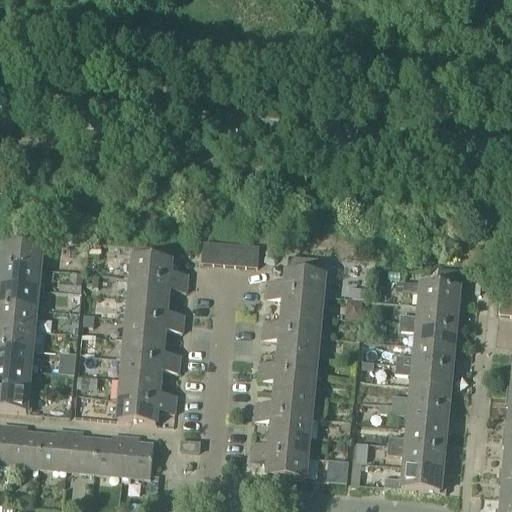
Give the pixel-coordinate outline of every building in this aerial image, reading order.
[(97,255),(97,248),(87,247),(86,254),(86,258),(96,259),(97,255)] [(211,269),(213,248),(201,247),(200,268),(211,269)] [(222,270),(224,249),(213,248),(211,269),(222,270)] [(234,271),(235,250),(224,249),(222,270),(234,271)] [(0,262),(0,271),(38,275),(40,253),(3,250),(1,263),(0,262)] [(245,272),(246,251),(235,250),(234,271),(245,272)] [(256,273),(258,251),(246,251),(245,272),(256,273)] [(131,262),(129,284),(185,290),(186,280),(168,279),(169,266),(131,262)] [(266,287),(265,296),(320,301),(322,280),(315,279),(317,265),(286,262),(285,276),(284,288),(266,287)] [(38,275),(0,271),(0,292),(36,295),(38,275)] [(79,288),(80,279),(70,278),(70,287),(79,288)] [(95,292),(96,280),(86,279),(85,291),(95,292)] [(129,284),(128,304),(166,308),(167,296),(185,298),(185,290),(129,284)] [(419,298),(417,311),(456,314),(457,303),(462,304),(463,293),(402,288),(401,297),(419,298)] [(0,312),(34,316),(36,295),(0,292),(0,312)] [(363,305),(364,296),(352,295),(351,304),(363,305)] [(320,301),(265,296),(264,305),(282,307),(281,318),(318,322),(320,301)] [(497,320),(509,321),(511,299),(499,298),(497,320)] [(128,304),(126,324),(181,330),(182,321),(165,319),(166,308),(128,304)] [(399,320),(398,329),(459,335),(460,325),(455,325),(456,314),(417,311),(416,322),(399,320)] [(34,316),(0,312),(0,332),(32,336),(34,316)] [(262,328),(261,337),(317,342),(318,322),(281,318),(280,330),(262,328)] [(126,324),(124,345),(162,348),(163,337),(181,339),(181,330),(126,324)] [(459,335),(398,329),(397,339),(415,340),(414,351),(452,355),(453,344),(458,344),(459,335)] [(0,353),(30,356),(32,336),(0,332),(0,353)] [(317,342),(261,337),(260,346),(278,348),(277,359),(315,362),(317,342)] [(81,340),(79,360),(93,361),(94,341),(81,340)] [(124,345),(122,365),(178,370),(178,362),(161,360),(162,348),(124,345)] [(395,361),(394,370),(455,376),(456,366),(451,366),(452,355),(414,351),(413,363),(395,361)] [(30,356),(0,353),(0,373),(28,377),(30,356)] [(73,371),(74,360),(59,359),(58,369),(73,371)] [(258,368),(257,377),(313,383),(315,362),(277,359),(276,370),(258,368)] [(122,365),(120,385),(158,389),(159,378),(177,379),(178,370),(122,365)] [(455,376),(394,370),(393,380),(411,381),(410,392),(448,396),(449,384),(455,385),(455,376)] [(0,394),(27,397),(28,377),(0,373),(0,394)] [(313,383),(257,377),(256,386),(274,388),(273,400),(311,403),(313,383)] [(90,394),(91,383),(77,382),(76,393),(90,394)] [(120,385),(118,406),(174,411),(175,402),(157,400),(158,389),(120,385)] [(110,387),(110,395),(95,394),(94,404),(117,406),(119,388),(110,387)] [(391,401),(390,411),(452,416),(452,408),(447,407),(448,396),(410,392),(409,403),(391,401)] [(27,397),(0,394),(0,416),(25,419),(27,397)] [(254,409),(253,418),(309,423),(311,403),(273,400),(272,410),(254,409)] [(511,401),(504,401),(503,410),(509,410),(508,421),(511,421),(511,401)] [(174,411),(118,406),(116,427),(154,431),(155,418),(173,420),(174,411)] [(452,416),(390,411),(390,420),(407,422),(406,433),(444,436),(445,425),(451,426),(452,416)] [(309,423),(253,418),(252,427),(270,429),(269,440),(307,444),(309,423)] [(501,432),(500,441),(511,442),(511,421),(508,421),(507,433),(501,432)] [(0,470),(9,472),(12,432),(0,430),(0,470)] [(12,432),(9,472),(37,474),(40,438),(25,437),(26,433),(12,432)] [(387,442),(386,451),(448,457),(449,448),(443,448),(444,436),(406,433),(405,444),(387,442)] [(40,438),(37,474),(65,477),(69,437),(55,435),(55,440),(40,438)] [(69,437),(65,477),(93,479),(96,444),(82,443),(82,438),(69,437)] [(251,450),(250,459),(305,464),(307,444),(269,440),(268,452),(251,450)] [(96,444),(93,479),(120,482),(124,442),(111,441),(110,445),(96,444)] [(511,442),(500,441),(499,451),(505,451),(504,462),(511,462),(511,442)] [(124,442),(120,482),(149,485),(152,449),(137,448),(137,443),(124,442)] [(179,446),(178,457),(198,459),(200,448),(179,446)] [(448,457),(386,451),(386,460),(403,462),(402,473),(441,477),(442,466),(447,466),(448,457)] [(305,464),(250,459),(249,468),(267,469),(266,482),(303,486),(305,464)] [(498,473),(497,482),(511,483),(511,462),(504,462),(503,473),(498,473)] [(328,466),(326,488),(345,490),(347,468),(328,466)] [(382,493),(400,495),(444,499),(445,489),(439,488),(441,477),(402,473),(401,486),(383,484),(382,493)] [(511,483),(497,482),(496,491),(502,492),(500,502),(511,503),(511,483)] [(511,511),(511,503),(500,502),(499,511),(511,511)]
